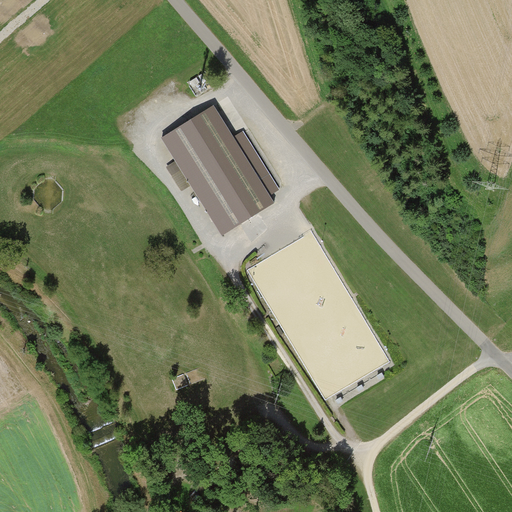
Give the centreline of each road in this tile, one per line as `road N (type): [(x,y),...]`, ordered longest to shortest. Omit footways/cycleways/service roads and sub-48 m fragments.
road 1 (unclassified): [(511,371),(315,165),(173,0)]
road 2 (track): [(366,465),(341,448),(219,257),(265,225),(315,165)]
road 3 (track): [(495,354),(372,455),(366,465),(375,511)]
road 4 (track): [(198,434),(257,413),(318,448),(341,448)]
